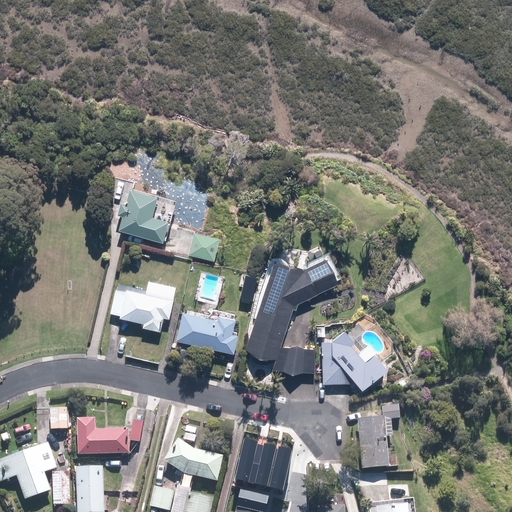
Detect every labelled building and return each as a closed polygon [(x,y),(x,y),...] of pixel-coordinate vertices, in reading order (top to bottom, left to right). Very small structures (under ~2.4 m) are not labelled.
[(153,198),(128,192),(118,231),(158,241),(162,224),(148,221),(153,198)] [(216,240),(193,234),(188,254),(211,260),(216,240)] [(302,271),(274,262),(246,350),(260,361),(276,360),(272,371),(283,371),(292,376),(303,373),(315,373),(315,351),(280,347),(293,310),(296,310),(298,305),(338,285),(326,260),(302,271)] [(260,274),(251,271),(245,287),(255,290),(260,274)] [(221,278),(202,274),(197,297),(217,301),(221,278)] [(170,301),(122,291),(121,294),(115,293),(111,311),(117,312),(116,317),(144,323),(142,329),(158,332),(161,318),(166,319),(170,301)] [(216,321),(180,314),(174,340),(231,352),(234,336),(226,334),(229,321),(216,318),(216,321)] [(315,326),(315,338),(325,338),(325,327),(315,326)] [(331,342),(320,343),(323,383),(351,382),(360,390),(370,379),(380,372),(370,357),(360,364),(340,336),(331,342)] [(67,408),(48,408),(48,431),(67,431),(67,408)] [(395,408),(380,409),(381,419),(396,418),(395,408)] [(381,420),(356,422),(360,469),(385,467),(381,420)] [(91,421),(74,422),(76,455),(124,453),(123,430),(91,432),(91,421)] [(244,438),(235,478),(253,482),(262,442),(244,438)] [(192,452),(175,442),(163,462),(181,474),(213,480),(218,457),(192,452)] [(262,442),(253,482),(269,486),(279,446),(262,442)] [(44,445),(0,460),(0,481),(15,476),(23,500),(47,491),(40,472),(52,467),(44,445)] [(279,446),(269,486),(283,490),(293,450),(279,446)] [(100,469),(74,470),(75,511),(90,511),(101,511),(100,469)] [(66,473),(52,473),(53,504),(67,504),(66,473)] [(172,493),(153,488),(149,506),(168,510),(172,493)] [(265,511),(269,495),(240,489),(234,511),(265,511)] [(206,511),(209,500),(185,495),(181,511),(206,511)]
